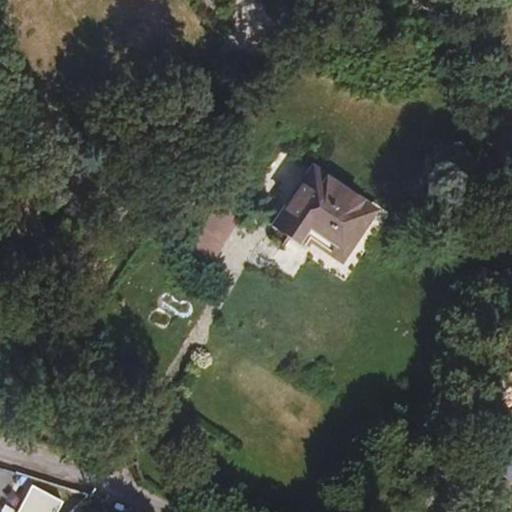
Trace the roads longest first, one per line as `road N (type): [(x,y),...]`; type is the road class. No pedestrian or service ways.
road 1 (unknown): [(0,289),(89,243),(151,197),(205,73),(253,0)]
road 2 (unclassified): [(0,448),(163,511)]
